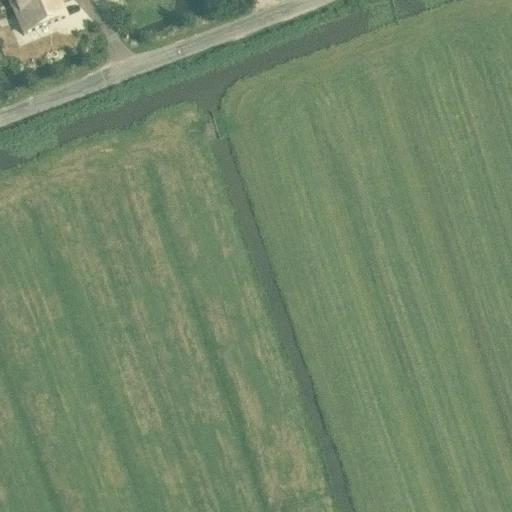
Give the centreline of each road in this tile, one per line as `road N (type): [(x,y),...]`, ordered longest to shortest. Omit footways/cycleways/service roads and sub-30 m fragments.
road 1 (track): [(511,14),(391,43),(245,120),(101,154),(0,198)]
road 2 (unclassified): [(0,119),(314,0)]
